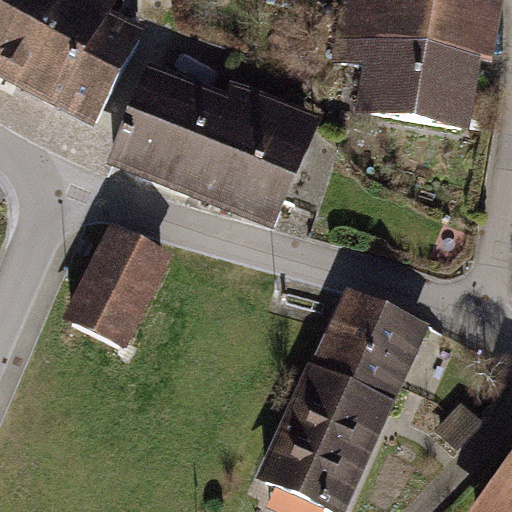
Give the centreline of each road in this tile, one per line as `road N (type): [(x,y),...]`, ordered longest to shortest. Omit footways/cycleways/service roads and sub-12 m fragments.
road 1 (residential): [(62,188),(481,327)]
road 2 (residential): [(481,327),(511,168)]
road 3 (residential): [(0,333),(62,188)]
